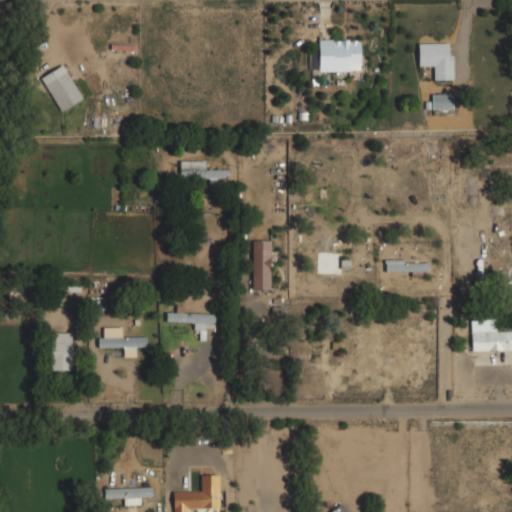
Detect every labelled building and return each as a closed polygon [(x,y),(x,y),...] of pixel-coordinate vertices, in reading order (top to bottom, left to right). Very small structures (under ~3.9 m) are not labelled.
[(317,57),(309,57),(309,71),(360,70),(359,39),(317,39),(317,57)] [(452,42),(417,42),(417,67),(430,67),(430,79),(452,79),(452,42)] [(39,78),(61,111),(82,97),(60,64),(39,78)] [(451,93),(430,93),(430,110),(451,110),(451,93)] [(179,179),(225,178),(225,169),(203,170),(203,161),(179,161),(179,179)] [(269,239),(251,239),(251,289),(269,289),(269,239)] [(427,262),(384,262),(384,272),(427,272),(427,262)] [(172,313),(172,320),(192,320),(192,330),(213,330),(213,313),(172,313)] [(494,318),(470,318),(470,350),(511,350),(511,329),(494,329),(494,318)] [(123,347),(123,355),(135,356),(135,348),(145,348),(145,337),(121,337),(121,327),(97,327),(97,347),(123,347)] [(71,370),(71,332),(49,332),(49,370),(71,370)] [(219,507),(218,474),(200,474),(201,491),(173,492),(173,511),(187,511),(188,508),(219,507)] [(104,498),(123,498),(124,505),(140,505),(139,497),(152,497),(151,487),(104,488),(104,498)] [(349,511),(342,502),(329,511),(349,511)]
